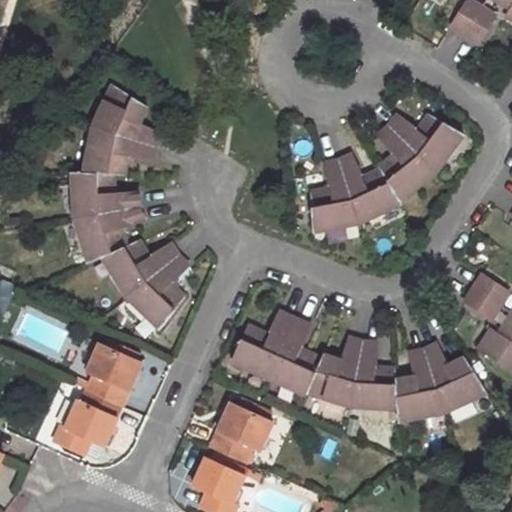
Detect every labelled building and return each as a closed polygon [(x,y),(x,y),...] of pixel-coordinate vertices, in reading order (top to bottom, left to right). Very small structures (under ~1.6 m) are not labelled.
[(458,28),(465,33),(481,7),(470,0),(466,0),(451,25),(458,28)] [(511,0),(498,0),(509,6),(504,14),(511,18),(511,0)] [(481,7),(465,33),(471,37),(478,40),(494,14),(481,7)] [(93,126),(155,146),(158,139),(160,134),(140,124),(147,106),(113,84),(93,126)] [(394,119),(387,126),(434,172),(462,134),(429,116),(417,130),(397,116),(394,119)] [(153,153),(155,146),(93,126),(83,171),(114,174),(124,174),(127,155),(151,160),(153,153)] [(380,167),(381,170),(399,201),(434,172),(387,126),(383,131),(378,136),(394,155),(380,167)] [(344,157),(338,159),(358,223),(401,203),(399,201),(381,170),(360,177),(350,155),(344,157)] [(358,223),(338,159),(331,161),(323,164),(329,188),(308,193),(313,231),(358,223)] [(115,194),(114,174),(83,171),(72,171),(75,216),(139,206),(137,198),(137,193),(115,194)] [(141,211),(139,206),(75,216),(88,260),(102,255),(127,244),(121,228),(143,217),(141,211)] [(138,240),(127,244),(102,255),(126,295),(178,254),(173,247),(170,244),(149,255),(138,240)] [(183,260),(178,254),(126,295),(161,327),(183,295),(170,282),(187,264),(183,260)] [(476,281),(472,288),(498,305),(508,290),(480,274),(476,281)] [(13,283),(0,276),(0,307),(2,308),(13,283)] [(498,305),(472,288),(468,293),(464,300),(491,316),(498,305)] [(267,373),(293,316),(286,313),(278,310),(267,333),(247,325),(231,359),(267,373)] [(511,313),(499,332),(492,328),(479,348),(511,369),(511,313)] [(302,321),(293,316),(267,373),(307,389),(321,358),(300,348),(310,324),(302,321)] [(322,354),(321,358),(307,389),(350,403),(362,340),(356,338),(349,336),(342,360),(322,354)] [(106,338),(102,343),(116,350),(119,344),(106,338)] [(369,341),(362,340),(350,403),(399,406),(395,379),(394,366),(375,367),(375,342),(369,341)] [(93,374),(87,390),(122,406),(141,362),(134,358),(116,350),(102,343),(100,342),(86,371),(93,374)] [(429,346),(422,349),(443,411),(487,390),(465,356),(448,362),(435,343),(429,346)] [(116,350),(134,358),(137,352),(119,344),(116,350)] [(415,375),(395,379),(399,406),(400,419),(443,411),(422,349),(416,350),(410,352),(415,375)] [(241,396),(237,404),(253,411),(257,404),(241,396)] [(61,424),(54,440),(83,452),(89,438),(104,445),(116,417),(78,399),(66,426),(61,424)] [(231,401),(211,446),(246,462),(252,447),(260,450),(273,421),(268,418),(253,411),(237,404),(231,401)] [(319,401),(318,415),(345,417),(346,403),(319,401)] [(253,411),(268,418),(271,410),(257,404),(253,411)] [(216,454),(213,461),(245,475),(257,481),(261,473),(249,467),(248,469),(216,454)] [(245,475),(213,461),(206,457),(194,485),(207,491),(200,506),(213,511),(232,511),(236,505),(232,503),(245,475)]
